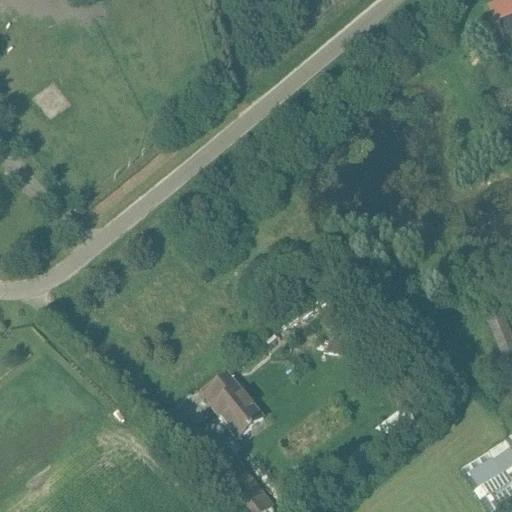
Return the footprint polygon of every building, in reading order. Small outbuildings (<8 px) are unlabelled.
[(502,43),(511,38),(511,0),(506,0),(488,8),(502,43)] [(511,372),(511,371),(511,304),(509,296),(486,305),(511,372)] [(360,357),(362,338),(329,334),(327,353),(360,357)] [(211,410),(223,426),(237,443),(264,422),(227,377),(208,393),(218,405),(211,410)] [(230,453),(201,475),(231,511),(270,511),(273,509),(230,453)] [(503,472),(493,457),(477,467),(487,482),(503,472)]
